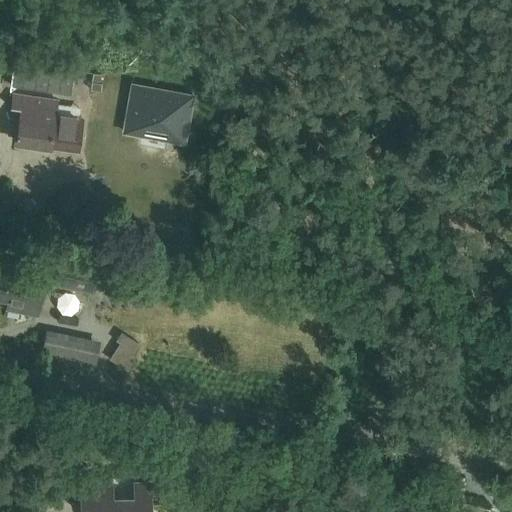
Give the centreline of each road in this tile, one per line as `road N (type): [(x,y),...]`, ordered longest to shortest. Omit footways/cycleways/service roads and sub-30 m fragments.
road 1 (unclassified): [(511,471),(0,375)]
road 2 (track): [(511,161),(351,160),(211,81),(108,0)]
